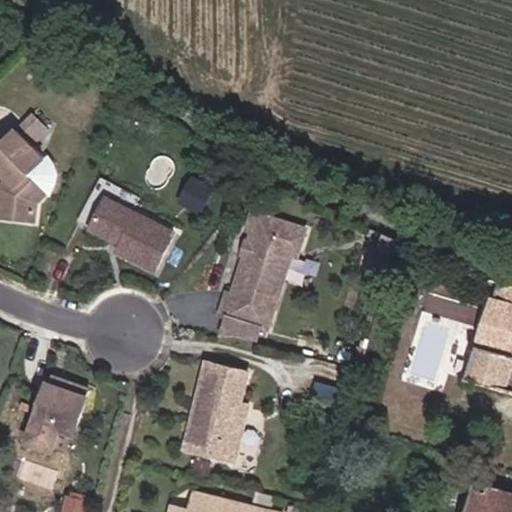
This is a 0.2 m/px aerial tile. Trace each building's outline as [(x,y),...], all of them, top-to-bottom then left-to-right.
[(33,143),(46,130),(35,119),(23,133),(33,143)] [(0,157),(2,159),(0,160),(0,165),(7,171),(14,176),(20,181),(8,196),(6,219),(35,223),(37,212),(39,204),(48,193),(31,180),(48,162),(20,136),(12,143),(0,132),(0,157)] [(0,219),(6,219),(8,196),(20,181),(14,176),(0,189),(0,190),(0,219)] [(132,212),(139,198),(107,180),(86,223),(123,244),(120,251),(156,269),(173,233),(132,212)] [(257,254),(251,253),(239,291),(232,290),(225,314),(232,316),(265,326),(272,328),(296,252),(303,249),(309,231),(302,223),(259,210),(255,224),(256,234),(255,241),(261,242),(257,254)] [(511,289),(502,287),(470,383),(511,394),(511,289)] [(260,343),(265,326),(232,316),(225,339),(247,340),(260,343)] [(196,428),(190,426),(186,443),(218,452),(222,441),(231,443),(233,432),(245,427),(252,402),(245,401),(252,374),(209,361),(196,406),(202,407),(196,428)] [(49,389),(40,418),(76,430),(87,394),(58,383),(55,390),(49,389)] [(76,430),(40,418),(38,425),(73,437),(76,430)] [(88,511),(93,493),(72,488),(65,511),(88,511)] [(511,511),(511,500),(476,490),(469,511),(511,511)] [(270,511),(204,494),(199,511),(193,511),(180,508),(178,511),(270,511)]
